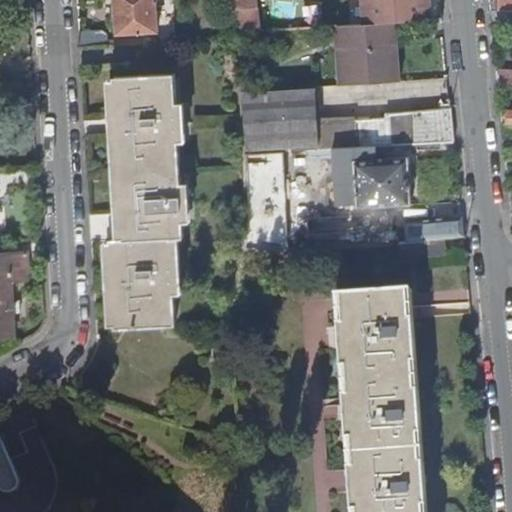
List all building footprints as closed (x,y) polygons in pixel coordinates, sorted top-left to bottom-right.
[(157,30),(155,0),(114,0),(116,33),(157,30)] [(234,0),(237,32),(279,29),(276,0),(234,0)] [(392,21),(441,18),(439,0),(382,0),(384,22),(388,22),(392,21)] [(511,24),(511,10),(492,10),(493,24),(511,24)] [(394,48),(392,21),(388,22),(384,22),(339,25),(343,85),(393,82),(391,48),(394,48)] [(80,47),(108,46),(107,32),(102,29),(79,31),(80,47)] [(499,86),(511,86),(511,70),(498,70),(499,86)] [(112,77),(122,238),(112,238),(116,328),(176,324),(171,238),(183,237),(174,75),(112,77)] [(240,75),(241,92),(257,91),(253,77),(240,75)] [(241,92),(245,153),(277,153),(334,148),(374,145),(373,120),(335,122),(333,86),(257,91),(241,92)] [(373,120),(374,145),(454,141),(450,101),(442,101),(442,106),(403,114),(403,118),(373,120)] [(511,124),(507,124),(503,124),(504,137),(511,136),(511,124)] [(375,159),(374,145),(334,148),(336,186),(337,186),(338,204),(357,203),(357,208),(412,204),(410,157),(375,159)] [(249,229),(244,249),(290,252),(289,212),(278,212),(277,153),(245,153),(249,229)] [(416,243),(423,243),(443,241),(464,240),(462,220),(414,224),(416,243)] [(445,257),(443,241),(423,243),(425,260),(445,257)] [(0,337),(14,336),(11,283),(11,277),(29,276),(27,252),(1,254),(0,246),(0,337)] [(405,294),(345,297),(346,312),(344,312),(359,511),(425,511),(410,307),(406,307),(405,294)] [(20,468),(2,431),(0,431),(0,486),(2,484),(11,484),(15,482),(18,478),(19,475),(20,468)]
